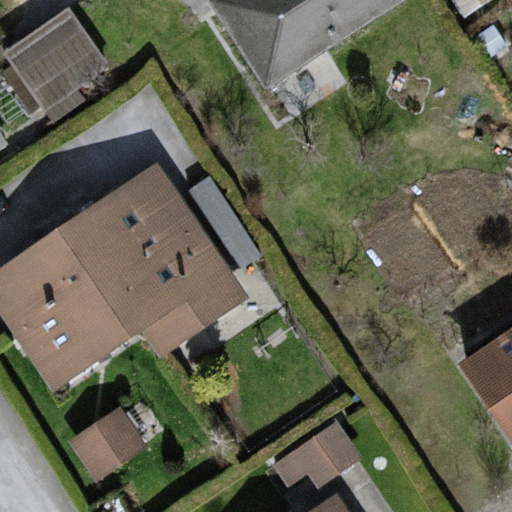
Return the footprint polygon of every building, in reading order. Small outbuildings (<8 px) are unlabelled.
[(47,110),(86,86),(76,69),(105,52),(74,0),(70,0),(4,39),(47,110)] [(215,0),(214,1),(270,90),(406,5),(402,0),(215,0)] [(0,273),(0,313),(54,397),(143,340),(158,364),(246,307),(159,172),(0,273)] [(511,346),(473,370),(511,434),(511,346)] [(119,397),(69,433),(98,472),(148,436),(119,397)] [(271,451),(300,497),(367,455),(339,409),(271,451)] [(309,511),(336,511),(329,500),(309,511)]
